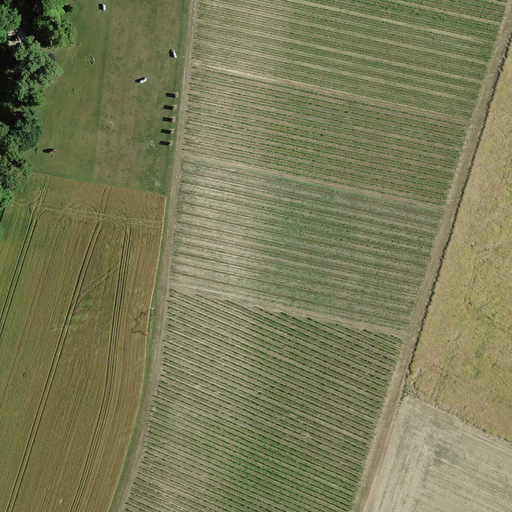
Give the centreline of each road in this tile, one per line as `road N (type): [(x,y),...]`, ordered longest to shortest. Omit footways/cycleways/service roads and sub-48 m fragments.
road 1 (track): [(108,511),(142,428),(193,0)]
road 2 (track): [(511,31),(362,511)]
